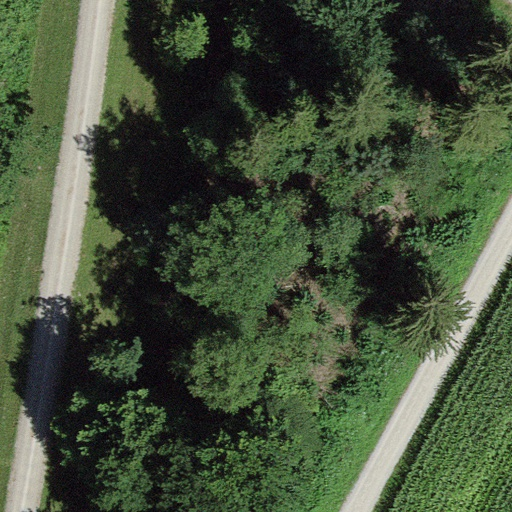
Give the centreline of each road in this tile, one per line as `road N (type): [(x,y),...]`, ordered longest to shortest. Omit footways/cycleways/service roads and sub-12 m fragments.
road 1 (track): [(89,0),(11,511)]
road 2 (track): [(354,511),(511,205)]
